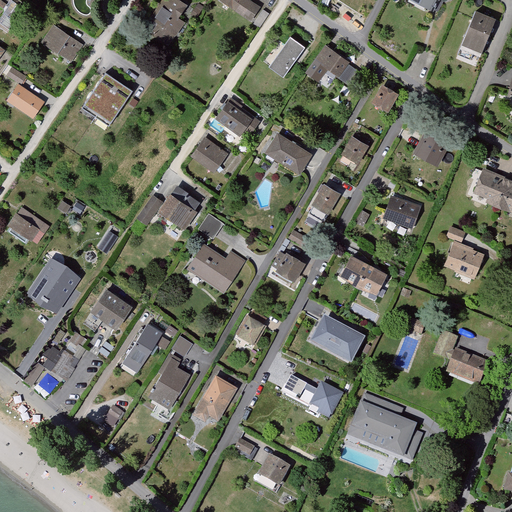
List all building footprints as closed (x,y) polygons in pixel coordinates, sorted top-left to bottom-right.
[(0,22),(11,30),(25,8),(11,0),(0,18),(0,22)] [(159,26),(152,36),(167,47),(184,23),(179,20),(188,6),(179,0),(163,0),(150,19),(159,26)] [(250,0),(221,0),(220,2),(252,23),(262,8),(250,0)] [(442,0),(415,0),(438,10),(442,0)] [(465,46),(483,54),(498,20),(480,12),(465,46)] [(87,47),(55,24),(42,42),(75,65),(87,47)] [(293,39),(272,69),(287,79),(308,50),(293,39)] [(0,65),(9,52),(0,45),(0,65)] [(328,46),(307,73),(320,83),(330,71),(341,79),(352,64),(328,46)] [(115,51),(104,66),(129,84),(140,68),(115,51)] [(20,84),(26,75),(12,67),(6,75),(20,84)] [(106,73),(86,106),(113,123),(134,90),(106,73)] [(21,84),(8,102),(32,119),(45,102),(21,84)] [(386,85),(374,104),(391,115),(403,96),(386,85)] [(258,121),(231,101),(217,119),(245,139),(258,121)] [(427,132),(416,154),(440,167),(451,145),(427,132)] [(301,174),(314,154),(281,135),(269,155),(301,174)] [(373,147),(356,136),(342,159),(359,170),(373,147)] [(230,156),(208,138),(193,156),(215,174),(230,156)] [(511,181),(486,171),(477,194),(496,202),(494,208),(511,215),(511,181)] [(155,198),(139,221),(147,227),(158,210),(187,230),(205,204),(178,185),(165,205),(155,198)] [(344,196),(327,185),(314,205),(331,216),(344,196)] [(392,198),(384,220),(416,231),(424,209),(392,198)] [(22,208),(8,227),(33,244),(47,225),(22,208)] [(210,217),(199,232),(213,242),(224,227),(210,217)] [(108,253),(119,236),(109,230),(98,247),(108,253)] [(447,240),(456,243),(463,246),(467,237),(451,231),(447,240)] [(62,238),(44,264),(55,272),(66,256),(85,269),(92,259),(62,238)] [(463,246),(456,243),(445,267),(474,280),(485,256),(463,246)] [(207,245),(190,271),(226,296),(249,263),(233,252),(228,259),(207,245)] [(290,253),(278,272),(297,283),(308,265),(290,253)] [(355,257),(343,277),(359,290),(381,296),(390,276),(355,257)] [(51,277),(35,298),(59,317),(75,296),(51,277)] [(137,307),(110,289),(94,313),(121,330),(137,307)] [(404,291),(401,298),(410,301),(412,295),(404,291)] [(255,312),(240,337),(256,346),(271,321),(255,312)] [(328,318),(314,343),(354,365),(368,340),(328,318)] [(413,321),(408,333),(423,339),(427,327),(413,321)] [(150,324),(121,367),(137,377),(166,334),(150,324)] [(50,339),(19,383),(49,404),(91,343),(76,332),(64,349),(50,339)] [(455,351),(459,340),(445,334),(436,357),(451,363),(447,374),(476,385),(485,362),(455,351)] [(174,356),(150,399),(172,411),(193,376),(178,367),(182,361),(174,356)] [(347,395),(324,384),(313,406),(336,417),(347,395)] [(212,387),(195,416),(206,422),(211,415),(220,420),(232,399),(212,387)] [(366,395),(349,436),(406,459),(420,427),(401,419),(404,411),(366,395)] [(103,420),(114,427),(124,413),(113,405),(103,420)] [(241,438),(236,450),(251,457),(256,445),(241,438)] [(261,475),(281,487),(292,468),(272,457),(261,475)]
